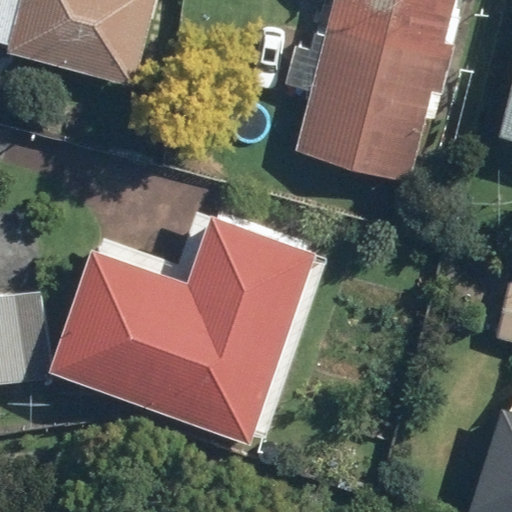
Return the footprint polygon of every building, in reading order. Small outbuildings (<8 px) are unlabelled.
[(18,0),(9,45),(140,74),(157,0),(18,0)] [(422,171),(459,0),(342,0),(310,147),(422,171)] [(511,74),(501,126),(511,128),(511,74)] [(94,228),(51,351),(265,425),(330,238),(214,197),(191,261),(94,228)] [(511,274),(502,272),(489,331),(511,335),(511,274)] [(511,511),(511,410),(493,405),(466,504),(497,511),(511,511)]
